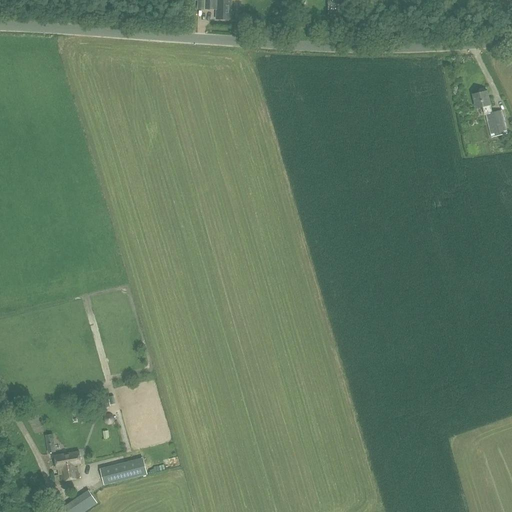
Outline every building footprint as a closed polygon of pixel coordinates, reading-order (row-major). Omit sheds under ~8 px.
[(217,9),(216,19),(230,19),(231,0),(198,0),(198,9),(200,9),(217,9)] [(339,18),(339,0),(327,0),(328,18),(339,18)] [(507,134),(501,110),(492,113),(490,105),(487,91),(473,95),(476,108),(483,107),(485,115),(486,115),(491,137),(507,134)] [(94,408),(110,405),(108,392),(101,392),(102,396),(93,397),(94,408)] [(115,418),(115,417),(115,416),(114,416),(114,415),(112,414),(111,414),(109,414),(108,414),(107,414),(106,415),(105,416),(105,417),(105,418),(105,419),(105,420),(105,421),(105,422),(106,422),(106,423),(107,423),(107,424),(108,424),(109,424),(111,424),(112,424),(114,423),(114,422),(115,421),(115,420),(115,419),(115,418)] [(49,452),(56,451),(54,442),(47,443),(49,452)] [(55,476),(59,475),(60,475),(61,481),(79,478),(77,465),(82,465),(79,451),(54,456),(56,466),(53,466),(55,476)] [(147,474),(143,458),(101,468),(105,484),(147,474)] [(100,481),(73,499),(68,503),(74,511),(106,490),(100,481)]
